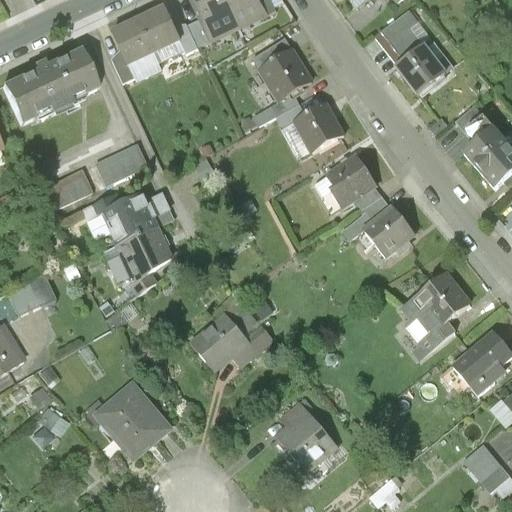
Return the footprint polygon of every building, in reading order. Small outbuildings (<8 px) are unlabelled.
[(223,0),(192,0),(203,23),(209,36),(211,35),(235,24),(223,0)] [(223,0),(235,24),(259,12),(260,12),(254,0),(223,0)] [(277,15),(269,0),(254,0),(260,12),(259,12),(263,21),(277,15)] [(167,12),(139,25),(154,58),(181,45),(182,45),(177,35),(167,12)] [(417,25),(409,15),(400,22),(407,32),(408,30),(409,31),(417,25)] [(407,32),(400,22),(380,37),(388,47),(407,32)] [(203,23),(187,30),(197,51),(215,43),(211,35),(209,36),(203,23)] [(139,25),(112,37),(123,61),(127,70),(129,70),(154,58),(139,25)] [(197,51),(187,30),(177,35),(182,45),(181,45),(187,59),(199,54),(197,51)] [(407,32),(388,47),(403,66),(424,50),(409,31),(408,30),(407,32)] [(286,42),(253,61),(260,72),(292,54),(286,42)] [(403,66),(397,71),(419,100),(446,79),(424,50),(403,66)] [(79,53),(46,69),(43,63),(33,68),(36,73),(3,89),(20,129),(35,122),(37,125),(85,103),(83,99),(98,93),(79,53)] [(292,54),(260,72),(279,106),(293,98),(311,87),(295,58),(292,54)] [(127,70),(123,61),(112,66),(123,89),(135,83),(129,70),(127,70)] [(279,106),(254,120),(260,131),(277,122),(300,109),(293,98),(279,106)] [(305,119),(294,125),(295,127),(312,157),(342,141),(344,139),(325,108),(305,119)] [(300,109),(277,122),(284,134),(295,127),(294,125),(305,119),(300,109)] [(475,110),(457,127),(466,137),(484,121),(475,110)] [(484,121),(466,137),(476,148),(494,132),(484,121)] [(476,148),(464,159),(496,195),(511,180),(511,151),(494,132),(476,148)] [(137,149),(95,169),(105,190),(147,171),(137,149)] [(357,161),(327,181),(337,195),(332,197),(341,211),(342,213),(356,204),(375,191),(377,190),(357,161)] [(83,175),(40,194),(51,215),(93,196),(83,175)] [(375,191),(356,204),(362,214),(363,214),(382,202),(375,191)] [(114,200),(93,210),(98,222),(104,219),(103,218),(119,211),(114,200)] [(119,211),(103,218),(104,219),(118,251),(158,233),(143,200),(119,211)] [(382,202),(363,214),(372,227),(390,213),(382,202)] [(372,227),(362,235),(385,263),(394,256),(406,246),(414,240),(391,212),(390,213),(372,227)] [(158,233),(118,251),(135,288),(135,289),(150,278),(171,262),(158,233)] [(406,246),(394,256),(397,260),(409,250),(406,246)] [(157,288),(150,278),(135,289),(135,288),(130,292),(138,303),(157,288)] [(444,279),(416,303),(425,314),(440,333),(469,309),(444,279)] [(30,286),(7,297),(18,321),(42,310),(30,286)] [(425,314),(416,303),(402,314),(411,325),(420,318),(425,314)] [(247,346),(226,320),(191,350),(211,374),(229,359),(232,363),(250,348),(247,346)] [(262,333),(247,346),(250,348),(259,359),(273,346),(262,333)] [(511,359),(493,337),(453,371),(478,401),(495,386),(490,379),(511,360),(511,359)] [(4,347),(0,340),(0,380),(18,369),(12,359),(17,356),(9,344),(4,347)] [(250,348),(232,363),(241,374),(259,359),(250,348)] [(133,389),(96,419),(107,432),(106,433),(134,467),(149,454),(149,453),(170,435),(144,404),(145,403),(133,389)] [(338,453),(300,408),(280,425),(292,439),(281,448),(307,479),(338,453)] [(484,450),(464,466),(482,487),(501,471),(484,450)] [(501,471),(482,487),(491,498),(510,482),(501,471)]
